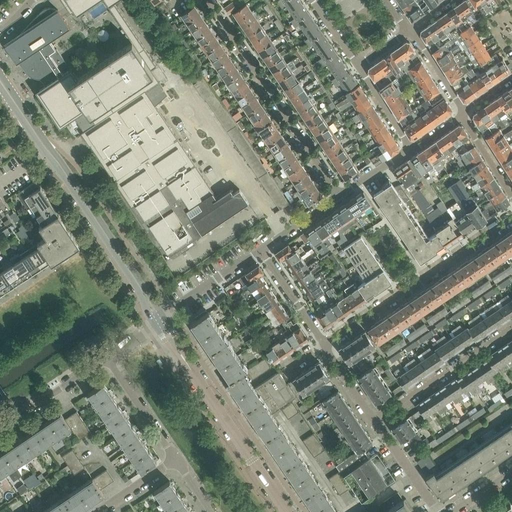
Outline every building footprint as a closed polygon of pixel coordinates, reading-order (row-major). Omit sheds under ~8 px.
[(99,0),(103,0),(132,42),(77,79),(71,71),(64,75),(48,85),(39,92),(60,123),(73,115),(84,131),(81,133),(89,146),(90,146),(91,147),(162,253),(166,259),(202,234),(202,233),(186,211),(189,209),(202,200),(213,193),(214,192),(149,96),(163,87),(151,70),(156,66),(114,3),(119,0),(60,0),(64,4),(65,6),(70,14),(74,12),(77,16),(99,0)] [(300,0),(285,0),(279,5),(281,8),(285,5),(290,11),(302,3),(300,0)] [(415,0),(412,0),(402,7),(407,14),(419,5),(415,0)] [(465,0),(464,0),(459,4),(468,17),(472,23),(476,20),(475,18),(474,19),(471,15),(474,12),(465,0)] [(469,0),(465,0),(474,12),(476,11),(476,10),(469,0)] [(478,14),(481,17),(487,13),(478,0),(469,0),(476,10),(478,8),(480,11),(480,13),(478,14)] [(485,3),(488,1),(486,0),(478,0),(487,13),(493,9),(490,6),(489,6),(488,6),(485,3)] [(232,2),(225,8),(229,13),(236,8),(232,2)] [(294,18),(290,21),(293,24),(309,13),(302,3),(290,11),(294,18)] [(246,4),(233,13),(238,20),(251,11),(246,4)] [(425,5),(426,6),(421,9),(419,5),(407,14),(411,21),(430,8),(427,4),(425,5)] [(459,4),(454,8),(462,21),(468,17),(459,4)] [(194,6),(181,15),(186,23),(200,13),(194,6)] [(64,75),(61,70),(64,68),(65,67),(66,66),(66,65),(66,64),(66,63),(66,62),(56,48),(56,49),(50,41),(70,27),(58,10),(57,10),(56,9),(55,9),(54,8),(52,8),(50,8),(48,8),(47,8),(46,8),(45,9),(43,10),(42,10),(41,11),(22,32),(17,37),(5,45),(5,46),(16,63),(19,61),(26,72),(27,73),(28,74),(30,76),(31,77),(33,77),(34,78),(36,78),(38,79),(39,79),(41,79),(43,78),(48,85),(64,75)] [(454,8),(448,11),(457,25),(462,21),(454,8)] [(256,19),(251,11),(238,20),(243,28),(256,19)] [(448,11),(443,15),(453,32),(456,29),(454,26),(457,25),(448,11)] [(200,13),(186,23),(191,30),(205,21),(200,13)] [(309,13),(293,24),(295,28),(299,25),(304,31),(316,23),(309,13)] [(443,15),(437,20),(445,33),(448,30),(450,33),(453,32),(443,15)] [(256,19),(243,28),(248,35),(262,26),(256,19)] [(437,20),(431,24),(438,35),(439,37),(440,38),(441,40),(447,36),(445,33),(437,20)] [(205,21),(191,30),(196,38),(210,28),(205,21)] [(308,38),(304,41),(306,44),(323,33),(316,23),(304,31),(308,38)] [(425,28),(434,42),(440,38),(439,37),(438,35),(431,24),(425,28)] [(459,33),(455,35),(456,36),(459,42),(474,31),(470,25),(459,33)] [(262,26),(248,35),(253,43),(267,34),(262,26)] [(210,28),(196,38),(201,45),(215,36),(210,28)] [(421,31),(421,34),(420,34),(428,46),(432,53),(439,48),(434,42),(425,28),(421,31)] [(474,31),(459,42),(462,46),(463,48),(478,38),(474,31)] [(5,45),(17,37),(22,32),(4,44),(5,46),(5,45)] [(323,33),(306,44),(309,47),(313,44),(317,51),(330,43),(323,33)] [(267,34),(253,43),(258,50),(272,41),(267,34)] [(215,36),(201,45),(206,53),(220,43),(215,36)] [(453,43),(452,42),(457,38),(456,36),(450,40),(439,48),(432,53),(436,59),(449,49),(447,47),(453,43)] [(478,38),(463,48),(467,54),(482,44),(478,38)] [(277,49),(272,41),(258,50),(263,58),(277,49)] [(406,42),(402,45),(410,57),(411,59),(417,55),(409,42),(406,42)] [(220,43),(206,53),(211,60),(225,51),(220,43)] [(317,51),(322,58),(318,60),(320,64),(336,52),(330,43),(317,51)] [(482,44),(467,54),(471,61),(486,50),(482,44)] [(402,45),(396,49),(409,69),(412,67),(410,64),(411,64),(408,59),(410,57),(402,45)] [(449,49),(436,59),(440,65),(453,56),(464,49),(462,46),(457,49),(451,53),(449,49)] [(282,56),(286,53),(283,50),(279,53),(277,49),(263,58),(268,65),(282,56)] [(396,49),(390,53),(398,65),(401,70),(403,69),(406,72),(407,71),(408,70),(409,69),(396,49)] [(486,50),(471,61),(474,65),(475,67),(478,65),(481,63),(486,60),(490,57),(486,50)] [(225,51),(211,60),(217,68),(230,58),(225,51)] [(336,52),(320,64),(322,67),(327,64),(331,71),(343,62),(336,52)] [(390,53),(384,57),(392,70),(394,72),(394,73),(397,77),(400,74),(401,75),(403,73),(401,70),(398,65),(390,53)] [(499,61),(496,56),(497,55),(496,53),(492,55),(505,75),(511,71),(510,71),(511,70),(511,66),(510,63),(507,65),(503,58),(499,61)] [(453,56),(440,65),(444,71),(463,58),(461,55),(455,59),(453,56)] [(490,57),(486,60),(489,63),(491,61),(493,65),(491,67),(499,79),(505,75),(492,55),(490,57)] [(282,56),(268,65),(273,73),(287,64),(282,56)] [(384,57),(378,61),(388,76),(394,72),(392,70),(384,57)] [(230,58),(217,68),(222,75),(235,66),(230,58)] [(463,58),(444,71),(447,77),(461,67),(459,65),(465,61),(463,58)] [(486,60),(481,63),(494,83),(499,79),(491,67),(489,68),(486,65),(489,63),(486,60)] [(386,80),(383,82),(386,86),(392,81),(388,76),(378,61),(373,65),(381,78),(384,76),(386,80)] [(408,70),(407,71),(410,77),(425,67),(421,61),(412,67),(409,69),(408,70)] [(331,71),(336,77),(332,80),(334,83),(350,72),(343,62),(331,71)] [(478,65),(483,72),(480,74),(488,87),(494,83),(481,63),(478,65)] [(287,64),(273,73),(278,80),(292,71),(287,64)] [(378,80),(381,78),(373,65),(369,68),(368,71),(379,90),(386,86),(383,82),(381,84),(378,80)] [(461,67),(447,77),(451,83),(457,79),(466,73),(469,71),(472,69),(475,67),(474,65),(467,69),(465,65),(461,67)] [(235,66),(222,75),(227,83),(240,73),(235,66)] [(425,67),(410,77),(414,83),(429,73),(425,67)] [(472,69),(469,71),(482,91),(488,87),(480,74),(477,76),(472,69)] [(292,71),(278,80),(284,88),(285,90),(298,80),(297,79),(292,71)] [(471,80),(468,83),(476,96),(482,91),(469,71),(466,73),(471,80)] [(193,76),(196,81),(201,78),(197,72),(193,76)] [(350,72),(334,83),(336,87),(340,84),(345,91),(357,82),(350,72)] [(240,73),(227,83),(232,90),(245,81),(240,73)] [(429,73),(414,83),(418,89),(432,79),(429,73)] [(386,86),(379,90),(383,96),(395,88),(398,86),(404,82),(400,76),(392,81),(386,86)] [(291,204),(203,77),(201,78),(196,81),(193,83),(280,211),(291,204)] [(432,79),(418,89),(422,95),(436,85),(432,79)] [(457,79),(451,83),(463,102),(466,102),(470,100),(462,87),(457,79)] [(298,80),(285,90),(290,97),(303,88),(298,80)] [(245,81),(232,90),(237,98),(250,88),(245,81)] [(468,83),(462,87),(470,100),(476,96),(468,83)] [(335,104),(338,108),(364,91),(359,84),(345,93),(347,97),(335,104)] [(436,85),(422,95),(425,101),(427,100),(434,95),(440,91),(436,85)] [(395,88),(383,96),(387,102),(401,92),(398,86),(395,88)] [(250,88),(237,98),(242,105),(255,96),(250,88)] [(303,88),(290,97),(295,105),(308,95),(303,88)] [(511,94),(509,90),(503,94),(511,108),(511,94)] [(338,108),(340,112),(352,104),(354,107),(368,98),(364,91),(338,108)] [(401,92),(387,102),(391,108),(405,98),(401,92)] [(511,108),(503,94),(497,98),(506,113),(511,108)] [(308,95),(295,105),(300,112),(313,103),(308,95)] [(255,96),(242,105),(247,114),(261,104),(255,96)] [(444,97),(438,101),(447,116),(451,113),(452,110),(444,97)] [(354,107),(356,110),(350,113),(352,117),(372,104),(368,98),(354,107)] [(405,98),(391,108),(394,114),(409,104),(405,98)] [(508,116),(506,113),(497,98),(490,103),(505,125),(508,123),(505,118),(508,116)] [(430,103),(428,99),(427,100),(425,101),(421,104),(425,109),(427,112),(435,124),(441,120),(433,107),(430,109),(427,105),(430,103)] [(438,101),(431,105),(433,107),(441,120),(447,116),(438,101)] [(313,103),(300,112),(305,120),(318,110),(313,103)] [(490,103),(484,107),(495,124),(498,123),(501,128),(505,125),(490,103)] [(261,104),(247,114),(253,122),(267,113),(261,104)] [(372,104),(352,117),(356,123),(362,119),(376,110),(372,104)] [(416,113),(419,111),(416,107),(412,109),(409,104),(394,114),(398,120),(405,116),(410,112),(412,116),(416,113)] [(487,125),(492,133),(499,129),(495,124),(484,107),(478,111),(487,125)] [(425,109),(420,113),(421,116),(429,128),(435,124),(427,112),(425,109)] [(318,110),(305,120),(310,127),(323,118),(318,110)] [(376,110),(362,119),(366,126),(380,117),(376,110)] [(487,125),(478,111),(473,114),(473,117),(486,138),(492,133),(487,125)] [(267,113),(253,122),(258,130),(272,120),(267,113)] [(416,113),(412,116),(414,118),(415,120),(424,133),(429,128),(421,116),(419,117),(416,113)] [(323,118),(310,127),(315,134),(328,125),(326,122),(331,119),(327,115),(323,118)] [(407,126),(404,121),(407,119),(405,116),(398,120),(403,128),(410,139),(413,139),(414,140),(418,137),(409,124),(407,126)] [(380,117),(366,126),(370,132),(384,123),(380,117)] [(410,124),(409,124),(418,137),(424,133),(415,120),(414,118),(408,122),(410,124)] [(272,120),(258,130),(263,137),(277,128),(272,120)] [(384,123),(370,132),(374,138),(388,130),(384,123)] [(328,125),(315,134),(320,142),(333,133),(328,125)] [(459,125),(453,129),(462,142),(467,150),(474,146),(462,126),(459,125)] [(277,128),(263,137),(268,145),(282,135),(277,128)] [(453,129),(447,133),(456,146),(460,144),(462,147),(462,149),(459,151),(461,154),(467,150),(462,142),(453,129)] [(486,138),(490,144),(503,135),(499,129),(492,133),(486,138)] [(503,135),(490,144),(494,150),(507,142),(506,139),(511,135),(511,134),(511,129),(503,135)] [(388,130),(374,138),(378,145),(392,136),(388,130)] [(333,133),(320,142),(325,149),(338,140),(333,133)] [(447,133),(441,137),(455,158),(456,157),(459,155),(457,152),(456,152),(454,148),(456,146),(447,133)] [(282,135),(268,145),(273,152),(287,143),(282,135)] [(378,145),(380,148),(368,155),(370,159),(396,142),(392,136),(378,145)] [(445,156),(449,162),(455,158),(441,137),(435,141),(445,156)] [(338,140),(325,149),(330,157),(343,148),(338,140)] [(435,141),(429,146),(439,160),(442,165),(445,162),(442,158),(445,156),(435,141)] [(396,142),(370,159),(373,163),(374,163),(376,166),(387,158),(398,150),(399,147),(396,142)] [(507,142),(494,150),(498,157),(511,148),(511,147),(511,142),(509,144),(507,142)] [(287,143),(273,152),(278,160),(292,150),(287,143)] [(439,160),(429,146),(423,150),(432,164),(437,171),(443,167),(442,165),(439,160)] [(459,155),(456,157),(458,160),(457,161),(459,165),(478,152),(474,146),(467,150),(461,154),(459,155)] [(343,148),(330,157),(335,164),(348,155),(343,148)] [(511,149),(511,148),(498,157),(502,163),(511,155),(511,149)] [(292,150),(278,160),(283,167),(297,158),(292,150)] [(423,150),(416,154),(426,169),(429,167),(432,164),(423,150)] [(478,152),(459,165),(461,168),(467,164),(469,167),(482,158),(478,152)] [(416,154),(412,158),(424,175),(423,175),(430,186),(438,180),(429,167),(426,169),(416,154)] [(348,155),(335,164),(340,172),(353,163),(348,155)] [(511,155),(502,163),(505,169),(511,164),(511,155)] [(297,158),(283,167),(288,175),(302,165),(297,158)] [(412,158),(407,161),(418,177),(419,178),(423,175),(424,175),(412,158)] [(464,173),(459,177),(461,180),(486,164),(482,158),(469,167),(471,170),(465,173),(464,173)] [(407,161),(394,170),(405,186),(411,195),(416,191),(410,182),(418,177),(407,161)] [(353,163),(340,172),(345,180),(359,170),(353,163)] [(486,164),(461,180),(465,186),(471,183),(470,181),(475,177),(476,179),(490,170),(486,164)] [(302,165),(288,175),(293,182),(307,173),(302,165)] [(478,182),(471,187),(472,189),(473,188),(474,189),(494,177),(490,170),(476,179),(478,182)] [(307,173),(293,182),(299,190),(312,180),(307,173)] [(494,177),(474,189),(478,195),(484,192),(498,183),(494,177)] [(464,207),(465,208),(465,209),(467,213),(476,226),(487,219),(481,211),(476,203),(473,199),(460,179),(449,187),(464,207)] [(312,180),(299,190),(301,194),(297,196),(300,200),(304,197),(317,188),(312,180)] [(35,181),(17,193),(27,209),(31,207),(35,203),(47,196),(40,187),(39,187),(35,181)] [(391,182),(373,194),(384,209),(387,215),(411,249),(429,238),(404,202),(410,198),(400,184),(394,187),(391,182)] [(478,195),(473,199),(476,203),(483,198),(482,198),(486,195),(488,198),(502,189),(498,183),(484,192),(478,195)] [(317,188),(304,197),(309,205),(322,196),(317,188)] [(186,211),(202,233),(248,202),(239,189),(233,193),(230,189),(216,198),(213,193),(202,200),(189,209),(186,211)] [(434,209),(420,189),(416,191),(411,195),(432,226),(438,222),(435,218),(442,213),(447,210),(441,200),(436,203),(438,207),(434,209)] [(488,198),(490,201),(483,205),(485,209),(506,196),(502,189),(488,198)] [(363,191),(355,197),(364,210),(370,206),(373,210),(378,218),(380,216),(372,205),(363,191)] [(35,203),(31,207),(37,216),(42,212),(53,205),(47,196),(35,203)] [(485,209),(481,211),(487,219),(490,217),(487,213),(494,207),(497,211),(510,202),(506,196),(485,209)] [(355,197),(347,203),(359,221),(367,215),(364,210),(355,197)] [(351,227),(359,221),(347,203),(338,209),(348,222),(351,227)] [(42,212),(37,216),(42,224),(42,225),(58,214),(53,205),(42,212)] [(344,230),(341,226),(348,222),(338,209),(330,214),(342,231),(344,230)] [(447,210),(442,213),(447,220),(434,229),(436,232),(444,244),(446,247),(464,235),(455,222),(452,217),(447,210)] [(467,213),(455,222),(464,235),(476,226),(467,213)] [(50,262),(51,264),(80,246),(58,214),(42,225),(42,224),(39,226),(46,237),(37,243),(40,246),(48,258),(50,262)] [(330,214),(322,220),(331,233),(337,229),(340,233),(342,231),(330,214)] [(332,243),(327,237),(332,234),(331,233),(322,220),(314,226),(323,240),(328,246),(332,243)] [(314,226),(305,232),(315,246),(319,242),(323,247),(321,248),(324,253),(330,249),(328,246),(323,240),(314,226)] [(437,251),(437,249),(444,244),(436,232),(429,238),(411,249),(420,263),(437,251)] [(304,233),(300,236),(305,243),(309,240),(304,233)] [(511,242),(507,235),(496,242),(506,256),(511,252),(511,242)] [(343,248),(349,256),(366,244),(361,236),(343,248)] [(345,244),(340,238),(336,241),(339,245),(341,247),(345,244)] [(496,242),(485,249),(495,264),(506,256),(496,242)] [(51,264),(50,262),(48,258),(40,246),(37,243),(29,249),(39,264),(43,270),(51,264)] [(296,249),(298,248),(295,244),(290,247),(288,244),(275,253),(280,260),(283,258),(296,249)] [(366,244),(349,256),(354,264),(372,252),(366,244)] [(296,249),(283,258),(287,265),(306,252),(303,248),(299,252),(296,249)] [(306,262),(303,259),(314,251),(312,248),(308,250),(306,252),(287,265),(292,271),(306,262)] [(29,249),(20,255),(30,270),(34,276),(43,270),(39,264),(29,249)] [(485,249),(475,256),(485,271),(495,264),(485,249)] [(354,264),(360,272),(377,261),(372,252),(354,264)] [(332,253),(329,256),(333,263),(337,260),(332,253)] [(20,255),(11,261),(20,276),(25,282),(34,276),(30,270),(20,255)] [(475,256),(464,264),(474,278),(485,271),(475,256)] [(306,262),(292,271),(297,278),(319,263),(316,260),(308,265),(306,262)] [(337,260),(333,263),(338,270),(342,267),(337,260)] [(11,261),(2,267),(11,281),(16,288),(25,282),(20,276),(11,261)] [(377,261),(360,272),(366,280),(383,269),(377,261)] [(312,273),(321,267),(319,263),(297,278),(301,285),(315,276),(312,273)] [(239,278),(243,285),(247,283),(246,283),(260,274),(263,272),(258,264),(239,278)] [(464,264),(453,271),(463,286),(474,278),(464,264)] [(501,272),(504,277),(511,271),(511,269),(510,266),(501,272)] [(2,267),(0,267),(0,283),(2,287),(7,294),(16,288),(11,281),(2,267)] [(391,280),(383,269),(366,280),(358,286),(358,287),(366,298),(373,292),(374,294),(392,282),(391,280)] [(453,271),(442,278),(452,293),(463,286),(453,271)] [(501,272),(492,278),(495,283),(504,277),(501,272)] [(315,276),(301,285),(306,292),(324,279),(322,276),(319,273),(315,276)] [(244,290),(242,291),(244,295),(265,281),(260,274),(246,283),(247,283),(243,285),(242,287),(244,290)] [(509,277),(502,282),(505,286),(511,281),(509,277)] [(442,278),(432,285),(442,300),(452,293),(442,278)] [(311,299),(324,290),(329,287),(324,279),(306,292),(311,299)] [(488,280),(479,286),(483,291),(492,285),(488,280)] [(265,281),(244,295),(246,298),(254,293),(256,297),(269,288),(265,281)] [(354,282),(348,287),(360,305),(367,300),(366,298),(358,287),(354,282)] [(502,282),(495,287),(498,291),(505,286),(502,282)] [(432,285),(421,293),(431,307),(442,300),(432,285)] [(479,286),(470,292),(474,297),(483,291),(479,286)] [(329,289),(334,296),(347,314),(353,310),(344,296),(345,296),(342,291),(338,294),(332,287),(329,289)] [(348,287),(345,289),(348,294),(345,296),(344,296),(353,310),(360,305),(348,287)] [(495,287),(488,291),(491,295),(498,291),(495,287)] [(258,300),(251,305),(254,308),(274,294),(269,288),(256,297),(258,300)] [(330,298),(327,300),(340,319),(347,314),(334,296),(329,289),(326,291),(330,298)] [(488,291),(481,296),(484,300),(491,295),(488,291)] [(421,293),(410,300),(420,315),(431,307),(421,293)] [(274,294),(254,308),(256,312),(263,307),(265,310),(278,301),(274,294)] [(508,294),(503,297),(511,309),(511,298),(511,299),(508,294)] [(458,301),(461,306),(470,300),(467,295),(458,301)] [(319,296),(316,298),(321,305),(320,305),(333,324),(340,319),(327,300),(323,303),(319,296)] [(481,296),(474,301),(477,305),(484,300),(481,296)] [(511,309),(503,297),(495,303),(507,319),(511,316),(511,309)] [(410,300),(400,307),(410,322),(420,315),(410,300)] [(268,314),(261,319),(263,322),(283,308),(278,301),(265,310),(268,314)] [(458,301),(449,307),(452,312),(461,306),(458,301)] [(474,301),(467,305),(470,309),(477,305),(474,301)] [(495,303),(488,308),(499,325),(507,319),(495,303)] [(317,308),(320,313),(317,315),(326,328),(333,324),(320,305),(317,308)] [(400,307),(389,314),(399,329),(410,322),(400,307)] [(435,313),(439,318),(448,312),(444,307),(435,313)] [(283,308),(263,322),(265,325),(269,323),(271,326),(288,315),(283,308)] [(480,313),(483,318),(491,330),(499,325),(488,308),(480,313)] [(191,323),(230,381),(230,380),(243,372),(247,370),(208,312),(206,310),(195,317),(196,319),(191,323)] [(435,313),(426,319),(430,324),(439,318),(435,313)] [(480,313),(472,319),(483,335),(491,330),(483,318),(480,313)] [(389,314),(378,322),(388,336),(399,329),(389,314)] [(282,322),(286,328),(283,331),(295,349),(302,344),(287,322),(288,322),(286,319),(282,322)] [(469,328),(468,329),(474,339),(476,341),(483,335),(472,319),(468,321),(471,326),(469,328)] [(309,340),(297,321),(293,324),(291,320),(288,322),(287,322),(302,344),(309,340)] [(378,322),(367,329),(377,344),(388,336),(378,322)] [(415,330),(419,335),(428,329),(424,324),(415,330)] [(474,339),(468,329),(469,328),(467,327),(463,330),(460,324),(455,327),(467,344),(474,339)] [(275,327),(272,329),(276,335),(288,354),(295,349),(283,331),(280,333),(275,327)] [(455,335),(451,338),(459,350),(467,344),(455,327),(451,330),(455,335)] [(415,330),(406,336),(410,341),(419,335),(415,330)] [(365,331),(352,340),(362,354),(375,346),(365,331)] [(273,337),(273,338),(276,342),(272,345),(281,358),(288,354),(276,335),(273,337)] [(444,335),(440,338),(451,355),(459,350),(451,338),(447,340),(444,335)] [(403,338),(394,344),(397,349),(406,343),(403,338)] [(439,346),(435,349),(436,350),(437,350),(444,360),(451,355),(440,338),(436,341),(439,346)] [(349,341),(350,341),(339,348),(349,363),(354,360),(362,354),(352,340),(350,341),(350,340),(349,341)] [(511,343),(511,341),(503,347),(511,360),(511,343)] [(265,343),(262,345),(274,363),(281,358),(272,345),(269,347),(267,343),(265,343)] [(394,344),(385,350),(388,355),(397,349),(394,344)] [(429,347),(425,350),(437,367),(445,362),(444,360),(437,350),(436,350),(433,352),(429,347)] [(511,360),(503,347),(495,352),(506,369),(511,365),(511,360)] [(425,350),(421,353),(425,358),(421,360),(429,372),(437,367),(425,350)] [(495,352),(487,357),(488,359),(489,358),(496,369),(499,367),(502,372),(506,369),(495,352)] [(265,358),(247,370),(252,379),(271,367),(265,358)] [(414,358),(410,361),(421,378),(429,372),(421,360),(417,363),(414,358)] [(489,358),(488,359),(481,364),(492,381),(496,378),(493,373),(497,370),(496,369),(489,358)] [(349,363),(359,376),(363,374),(354,360),(349,363)] [(410,361),(405,364),(409,369),(405,371),(413,383),(421,378),(410,361)] [(293,379),(303,394),(316,385),(324,397),(331,392),(329,389),(334,386),(328,377),(329,377),(319,362),(293,379)] [(481,364),(472,369),(480,381),(484,379),(488,384),(492,381),(481,364)] [(358,377),(367,390),(382,380),(373,367),(363,374),(359,376),(358,377)] [(398,368),(394,371),(405,388),(413,383),(405,371),(402,373),(398,368)] [(472,369),(465,375),(476,392),(481,389),(477,384),(480,381),(472,369)] [(230,381),(226,383),(313,511),(338,511),(271,413),(296,397),(279,371),(254,388),(243,372),(230,380),(230,381)] [(464,391),(464,392),(469,389),(472,394),(476,392),(465,375),(457,380),(464,390),(464,391)] [(464,390),(457,380),(456,378),(448,384),(460,401),(464,398),(460,393),(464,390)] [(307,399),(303,394),(293,379),(288,382),(302,403),(307,399)] [(382,380),(367,390),(375,403),(390,393),(382,380)] [(103,383),(88,394),(141,472),(156,461),(103,383)] [(311,511),(313,511),(226,383),(225,384),(311,511)] [(448,384),(440,389),(448,401),(452,398),(455,403),(460,401),(448,384)] [(440,389),(432,394),(444,411),(448,408),(445,403),(448,401),(440,389)] [(323,400),(332,413),(346,403),(338,390),(323,400)] [(432,394),(424,400),(433,412),(436,409),(440,414),(444,411),(432,394)] [(503,397),(494,403),(497,407),(506,401),(503,397)] [(308,400),(299,406),(303,411),(312,405),(308,400)] [(424,400),(417,405),(424,416),(428,422),(432,419),(429,414),(433,412),(424,400)] [(292,402),(281,409),(288,419),(299,411),(292,402)] [(332,413),(340,426),(355,416),(346,403),(332,413)] [(494,403),(486,409),(489,413),(497,407),(494,403)] [(70,415),(77,425),(83,421),(76,411),(70,415)] [(477,412),(470,416),(472,420),(479,415),(477,412)] [(60,413),(0,453),(0,476),(71,429),(71,428),(64,419),(60,413)] [(64,419),(71,428),(71,429),(71,430),(77,425),(70,415),(64,419)] [(308,420),(312,425),(317,422),(313,416),(308,420)] [(355,416),(340,426),(349,438),(364,428),(355,416)] [(407,417),(392,427),(401,441),(416,431),(407,417)] [(77,425),(84,436),(89,433),(90,432),(83,421),(77,425)] [(511,450),(511,421),(510,423),(511,425),(436,477),(433,472),(427,476),(426,477),(440,499),(511,450)] [(317,422),(312,425),(316,431),(321,428),(317,422)] [(77,425),(71,430),(78,440),(84,436),(77,425)] [(372,441),(364,428),(349,438),(357,451),(362,448),(369,444),(372,441)] [(452,429),(444,434),(447,437),(454,432),(452,429)] [(314,433),(302,440),(314,457),(325,449),(314,433)] [(417,433),(409,439),(414,447),(422,441),(417,433)] [(444,434),(437,439),(439,442),(447,437),(444,434)] [(435,438),(429,442),(433,447),(438,443),(435,438)] [(326,447),(330,452),(335,449),(331,443),(326,447)] [(357,451),(336,466),(339,471),(343,476),(344,476),(351,487),(361,501),(376,491),(376,492),(376,491),(387,484),(370,458),(369,458),(362,448),(369,444),(362,448),(357,451)] [(62,456),(66,462),(77,455),(72,449),(62,456)] [(335,449),(330,452),(334,458),(339,455),(335,449)] [(431,459),(428,454),(427,454),(417,461),(421,466),(431,459)] [(66,462),(70,468),(81,461),(77,455),(66,462)] [(431,459),(421,466),(424,472),(435,465),(431,459)] [(81,461),(70,468),(74,474),(85,467),(81,461)] [(106,469),(99,474),(107,485),(114,480),(106,469)] [(339,471),(328,478),(339,495),(351,487),(344,476),(343,476),(339,471)] [(34,474),(29,477),(35,487),(41,483),(39,479),(39,478),(37,479),(34,474)] [(99,474),(93,479),(100,490),(107,485),(99,474)] [(78,511),(104,495),(100,490),(93,479),(92,478),(64,498),(73,511),(78,511)] [(174,484),(172,480),(170,481),(154,491),(168,511),(190,511),(172,485),(174,484)] [(24,484),(17,488),(20,494),(27,489),(24,484)] [(73,511),(64,498),(42,511),(73,511)] [(403,500),(385,511),(411,511),(413,509),(406,498),(403,500)] [(496,511),(511,511),(511,506),(510,503),(496,511)]
